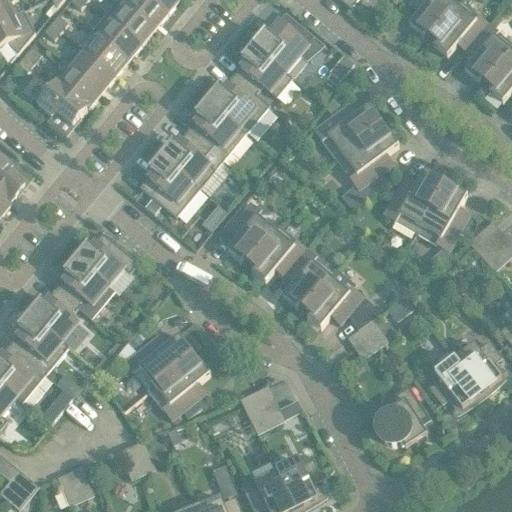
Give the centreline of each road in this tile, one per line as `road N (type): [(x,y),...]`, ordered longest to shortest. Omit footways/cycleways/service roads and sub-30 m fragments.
road 1 (residential): [(92,193),(162,110),(155,90),(141,91),(67,174)]
road 2 (residential): [(213,0),(178,43),(193,64),(209,63),(261,0)]
road 3 (residential): [(393,70),(445,147),(511,187)]
road 4 (residential): [(382,511),(365,463),(298,366)]
road 5 (residential): [(511,152),(480,116),(393,70)]
road 6 (residential): [(201,285),(92,193)]
road 7 (residential): [(394,511),(511,430)]
road 8 (residential): [(0,279),(23,280),(92,193)]
road 9 (residential): [(201,285),(220,319),(253,350),(298,366)]
road 10 (residential): [(298,366),(246,306),(201,285)]
